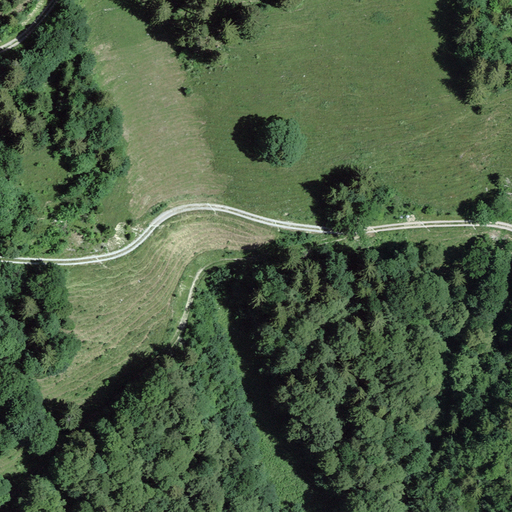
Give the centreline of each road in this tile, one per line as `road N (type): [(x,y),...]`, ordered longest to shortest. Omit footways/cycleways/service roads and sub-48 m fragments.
road 1 (track): [(354,229),(207,267),(178,335),(156,363),(0,506)]
road 2 (track): [(354,229),(183,209),(152,223),(126,252),(92,263),(0,263)]
road 3 (track): [(511,232),(462,225),(354,229)]
